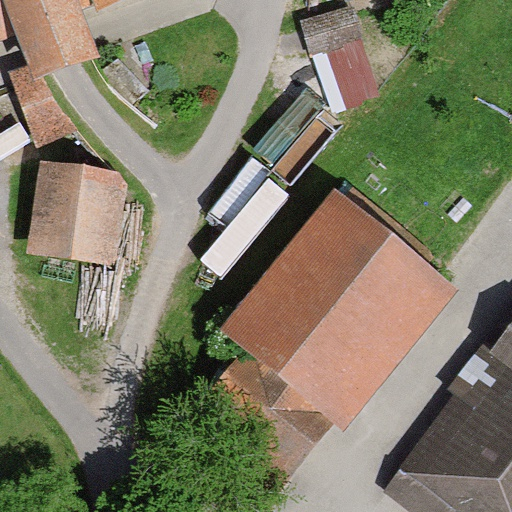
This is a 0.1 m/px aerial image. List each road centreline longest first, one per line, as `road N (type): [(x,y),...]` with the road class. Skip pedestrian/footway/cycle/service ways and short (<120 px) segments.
road 1 (residential): [(319,511),(511,259)]
road 2 (residential): [(0,323),(104,457)]
